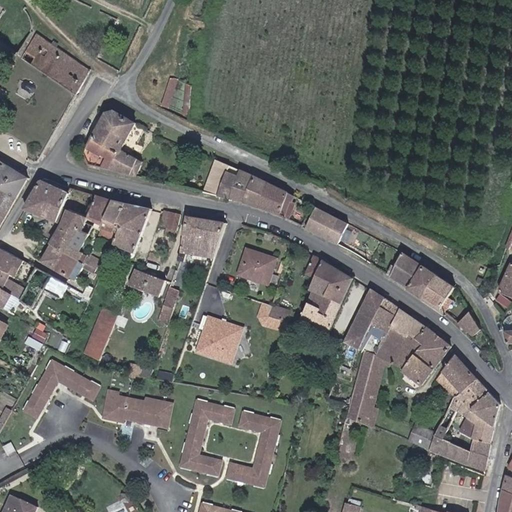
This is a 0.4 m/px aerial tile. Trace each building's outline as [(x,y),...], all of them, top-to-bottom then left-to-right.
[(94,74),(41,39),(29,60),(82,94),(94,74)] [(181,81),(174,80),(166,109),(173,112),(181,81)] [(200,86),(192,84),(187,117),(187,118),(194,120),(200,86)] [(97,138),(109,146),(118,132),(121,134),(131,118),(119,111),(110,116),(97,138)] [(121,153),(112,168),(137,174),(139,172),(136,170),(141,162),(136,159),(137,158),(133,155),(123,149),(139,124),(131,118),(121,134),(118,132),(109,146),(121,153)] [(121,153),(109,146),(97,138),(88,154),(90,162),(112,168),(121,153)] [(0,224),(30,173),(0,155),(0,224)] [(218,193),(230,197),(243,170),(231,164),(218,193)] [(243,170),(230,197),(260,208),(271,183),(243,170)] [(71,191),(45,181),(29,207),(59,220),(71,191)] [(298,196),(271,183),(260,208),(286,219),(298,196)] [(99,243),(106,226),(117,198),(99,193),(90,214),(97,217),(95,224),(89,238),(89,239),(99,243)] [(106,226),(118,231),(129,202),(117,198),(106,226)] [(129,202),(118,231),(121,232),(115,244),(137,253),(155,209),(129,202)] [(69,250),(82,257),(88,260),(91,255),(83,251),(89,239),(89,238),(95,224),(87,221),(90,214),(73,207),(72,208),(66,222),(55,242),(69,250)] [(328,239),(341,218),(320,207),(307,228),(328,239)] [(175,213),(167,211),(164,225),(171,227),(175,213)] [(184,215),(175,213),(171,227),(169,235),(177,238),(178,230),(180,231),(184,215)] [(229,225),(192,217),(181,260),(187,262),(189,254),(218,261),(229,225)] [(44,260),(58,268),(69,250),(55,242),(44,260)] [(307,249),(296,243),(291,256),(302,260),(307,249)] [(255,249),(250,247),(245,259),(251,261),(255,249)] [(0,256),(0,286),(2,288),(9,276),(11,273),(17,276),(26,259),(5,248),(0,256)] [(280,258),(255,249),(251,261),(245,259),(239,278),(269,288),(280,258)] [(72,275),(82,257),(69,250),(58,268),(72,275)] [(334,263),(315,253),(307,271),(316,275),(311,286),(314,287),(300,316),(329,330),(355,276),(334,263)] [(411,288),(426,265),(405,254),(397,266),(394,264),(388,274),(411,288)] [(511,264),(509,269),(502,284),(502,286),(502,288),(503,289),(511,292),(511,264)] [(20,298),(31,305),(42,287),(45,288),(53,273),(40,266),(38,265),(29,279),(31,280),(27,286),(20,298)] [(419,293),(424,297),(440,274),(426,265),(411,288),(419,293)] [(151,280),(166,286),(168,281),(137,269),(130,285),(146,291),(151,280)] [(68,281),(53,273),(45,288),(60,296),(68,281)] [(459,288),(440,274),(424,297),(441,310),(448,302),(453,305),(455,302),(451,298),(459,288)] [(27,286),(9,276),(2,288),(20,298),(27,286)] [(162,298),(166,286),(151,280),(146,291),(157,295),(153,308),(158,310),(162,298)] [(165,298),(177,303),(182,290),(170,285),(165,298)] [(20,298),(2,288),(0,286),(0,307),(11,314),(14,309),(25,316),(30,307),(31,305),(20,298)] [(348,339),(358,343),(385,295),(372,287),(346,338),(348,339)] [(499,294),(497,300),(509,305),(511,299),(499,294)] [(358,343),(369,349),(369,346),(392,357),(406,366),(426,340),(420,335),(427,325),(385,295),(358,343)] [(169,302),(168,311),(174,313),(177,303),(165,298),(164,301),(169,302)] [(274,304),(270,314),(289,321),(293,312),(294,309),(274,302),(274,304)] [(453,305),(448,302),(441,310),(446,314),(453,305)] [(119,314),(104,307),(84,351),(99,359),(119,314)] [(168,311),(162,309),(159,320),(170,324),(174,313),(168,311)] [(484,330),(473,312),(459,324),(476,336),(484,330)] [(208,329),(213,316),(205,313),(200,326),(205,328),(208,329)] [(289,321),(270,314),(268,320),(287,327),(289,321)] [(232,349),(238,334),(240,335),(244,326),(228,320),(227,323),(223,322),(224,319),(213,316),(208,329),(205,328),(197,349),(230,361),(235,350),(232,349)] [(0,337),(8,323),(0,318),(0,337)] [(426,340),(406,366),(423,381),(451,345),(453,343),(427,325),(420,335),(426,340)] [(35,327),(29,344),(42,349),(49,333),(35,327)] [(369,346),(369,349),(355,404),(353,416),(370,422),(374,405),(385,359),(391,360),(392,357),(369,346)] [(446,366),(466,384),(480,375),(458,351),(446,366)] [(93,402),(101,387),(52,359),(22,412),(36,420),(58,382),(93,402)] [(458,390),(466,384),(446,366),(440,374),(449,382),(458,390)] [(494,390),(480,375),(466,384),(458,390),(452,401),(460,405),(464,396),(477,406),(494,390)] [(458,390),(449,382),(430,424),(440,428),(444,420),(448,411),(452,401),(458,390)] [(120,392),(107,389),(101,418),(123,423),(124,420),(168,429),(174,402),(145,396),(145,400),(120,395),(120,392)] [(477,406),(499,424),(505,403),(494,390),(477,406)] [(464,396),(460,405),(460,406),(470,412),(467,420),(464,426),(466,427),(471,429),(495,439),(499,424),(477,406),(464,396)] [(232,426),(236,408),(195,399),(178,468),(219,477),(223,460),(200,455),(208,420),(232,426)] [(345,401),(337,399),(335,407),(343,409),(345,401)] [(378,406),(374,405),(370,422),(374,424),(378,406)] [(6,421),(11,412),(6,409),(1,418),(6,421)] [(282,420),(242,410),(238,427),(261,432),(253,468),(230,462),(225,477),(265,487),(282,420)] [(444,420),(452,424),(453,421),(455,415),(456,415),(448,411),(444,420)] [(467,420),(455,415),(453,421),(464,426),(467,420)] [(415,440),(431,447),(440,428),(430,424),(417,419),(410,438),(415,440)] [(447,434),(452,424),(444,420),(440,428),(431,447),(446,453),(454,437),(447,434)] [(453,421),(452,424),(447,434),(454,437),(476,447),(491,453),(495,439),(471,429),(467,439),(462,437),(466,427),(464,426),(453,421)] [(469,462),(476,447),(454,437),(446,453),(469,462)] [(10,440),(2,445),(7,454),(15,450),(10,440)] [(476,447),(469,462),(487,469),(491,453),(476,447)] [(511,511),(511,509),(511,489),(504,486),(500,503),(499,511),(505,511),(511,511)] [(5,511),(14,493),(1,488),(0,489),(0,511),(5,511)] [(37,511),(40,505),(14,493),(5,511),(37,511)] [(241,511),(201,502),(197,511),(241,511)]
